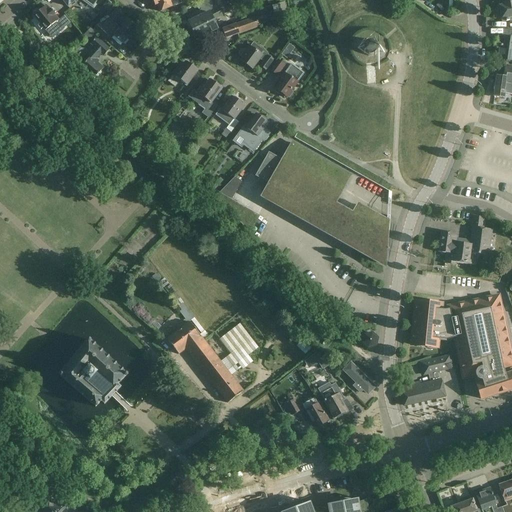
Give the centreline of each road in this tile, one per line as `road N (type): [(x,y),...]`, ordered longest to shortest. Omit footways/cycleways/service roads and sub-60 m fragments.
road 1 (tertiary): [(406,450),(387,360),(406,234),(427,190)]
road 2 (residential): [(304,128),(128,0)]
road 3 (residential): [(208,511),(406,450)]
